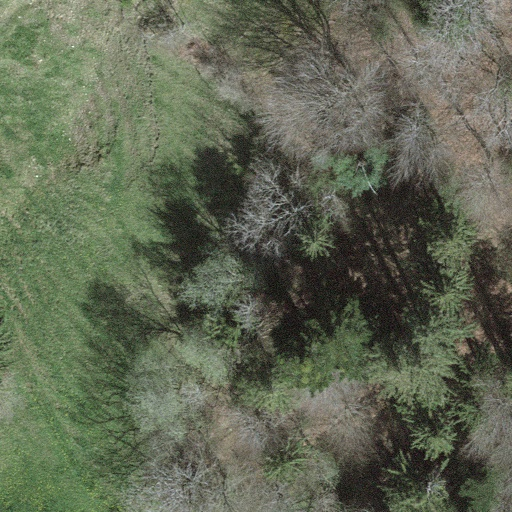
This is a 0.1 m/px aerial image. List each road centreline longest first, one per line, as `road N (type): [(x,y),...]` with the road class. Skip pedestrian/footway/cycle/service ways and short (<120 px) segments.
road 1 (track): [(220,511),(336,467),(511,379)]
road 2 (track): [(0,291),(45,418),(113,511)]
